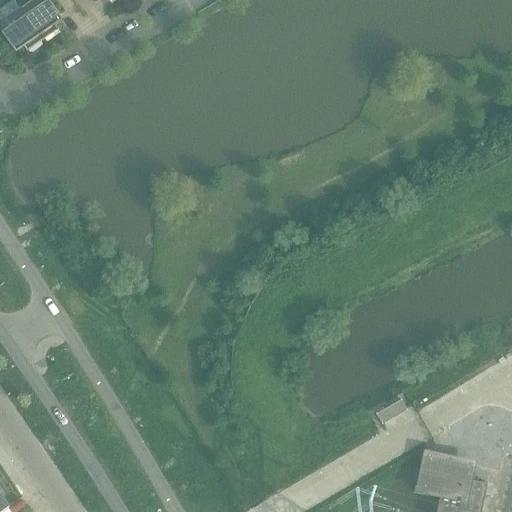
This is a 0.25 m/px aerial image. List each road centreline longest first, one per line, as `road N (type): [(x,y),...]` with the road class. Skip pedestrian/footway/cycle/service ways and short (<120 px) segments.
road 1 (tertiary): [(173,511),(52,305)]
road 2 (residential): [(189,0),(6,112),(0,102)]
road 3 (tertiary): [(4,337),(120,511)]
road 4 (unclassified): [(69,511),(0,412)]
